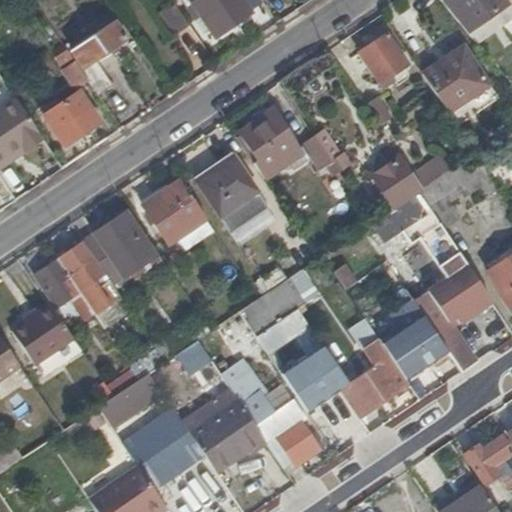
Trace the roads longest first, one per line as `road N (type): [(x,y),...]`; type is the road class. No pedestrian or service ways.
road 1 (residential): [(0,239),(353,0)]
road 2 (residential): [(303,511),(511,371)]
